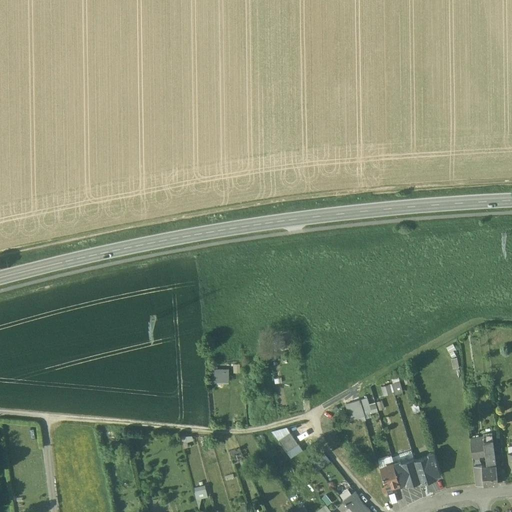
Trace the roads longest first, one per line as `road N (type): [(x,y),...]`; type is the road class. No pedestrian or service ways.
road 1 (secondary): [(511,200),(236,226),(0,280)]
road 2 (track): [(0,256),(252,204),(511,182)]
road 3 (track): [(312,414),(237,431),(42,415)]
road 4 (track): [(511,321),(463,326),(312,414)]
